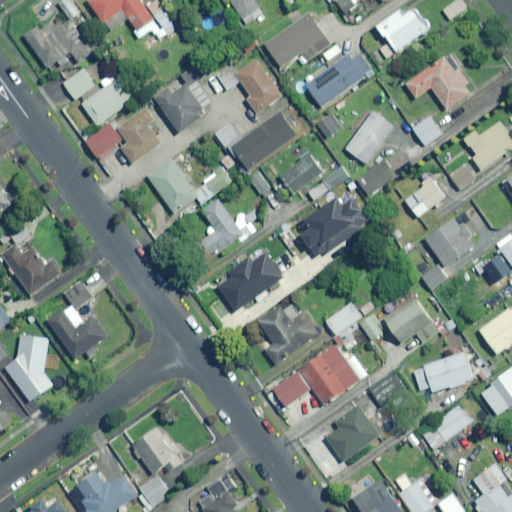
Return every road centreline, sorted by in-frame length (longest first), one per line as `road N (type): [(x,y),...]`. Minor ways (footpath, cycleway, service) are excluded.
road 1 (residential): [(189,342),(0,78)]
road 2 (residential): [(189,342),(0,477)]
road 3 (residential): [(311,511),(189,342)]
